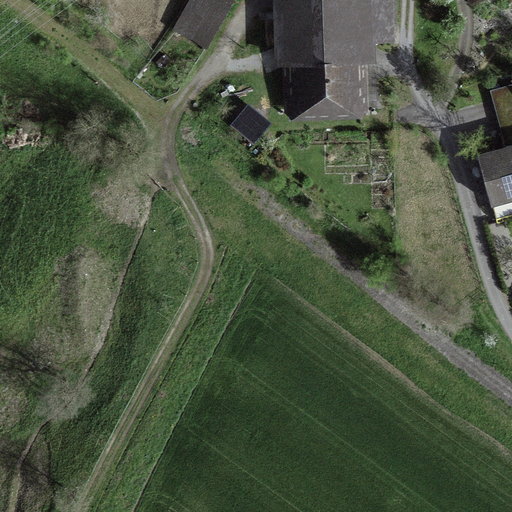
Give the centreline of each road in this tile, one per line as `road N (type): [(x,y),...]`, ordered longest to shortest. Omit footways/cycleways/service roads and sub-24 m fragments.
road 1 (track): [(84,511),(212,270),(207,241),(164,152),(170,126),(249,0)]
road 2 (residential): [(511,321),(484,269),(438,116),(408,67)]
